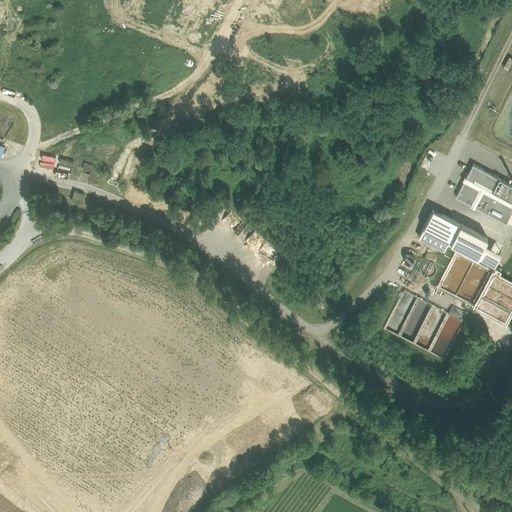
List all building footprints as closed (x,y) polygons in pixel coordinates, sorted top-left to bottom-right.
[(7,156),(16,156),(17,145),(8,145),(7,156)] [(437,155),(429,150),(424,160),(431,165),(437,155)] [(45,158),(41,171),(70,179),(73,165),(45,158)] [(93,173),(95,167),(85,163),(83,169),(93,173)] [(511,185),(473,165),(456,198),(506,224),(511,213),(511,185)] [(85,194),(74,191),(71,200),(82,204),(85,194)] [(487,238),(433,210),(423,228),(449,241),(478,257),(478,256),(484,244),(487,238)] [(449,241),(423,228),(419,238),(444,250),(449,241)] [(484,244),(478,256),(495,265),(501,253),(484,244)] [(22,246),(12,256),(16,259),(26,249),(22,246)] [(6,270),(16,260),(12,256),(2,266),(6,270)]
